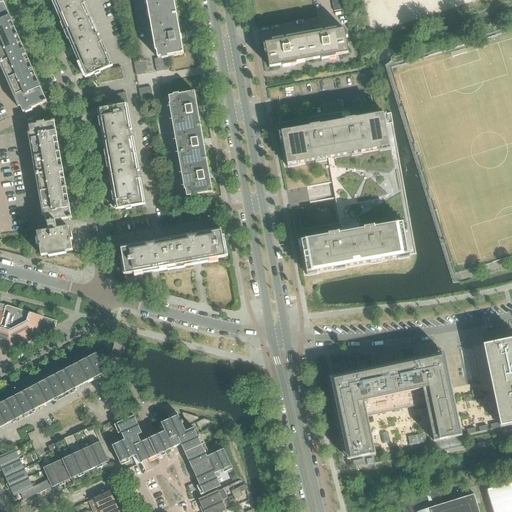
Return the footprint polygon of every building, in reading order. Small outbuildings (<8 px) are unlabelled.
[(91,20),(81,0),(53,0),(67,30),(91,20)] [(147,0),(151,19),(176,15),(173,0),(147,0)] [(374,0),(383,30),(477,0),(374,0)] [(13,22),(11,17),(10,17),(4,3),(0,4),(0,44),(18,36),(12,22),(13,22)] [(347,9),(345,3),(333,5),(334,12),(347,9)] [(182,40),(181,34),(180,34),(176,15),(151,19),(158,58),(160,57),(161,59),(167,58),(167,59),(169,59),(169,57),(183,54),(181,40),(182,40)] [(111,67),(98,36),(91,20),(67,30),(87,78),(94,74),(103,71),(109,68),(111,67)] [(348,54),(345,39),(344,30),(326,34),(326,33),(322,33),(322,34),(305,37),(309,61),(348,54)] [(28,55),(27,55),(25,50),(24,50),(18,36),(0,44),(0,59),(9,80),(32,69),(26,55),(28,55)] [(309,61),(305,37),(287,41),(287,40),(283,40),(283,41),(266,45),(270,68),(309,61)] [(163,71),(161,59),(160,57),(158,58),(158,59),(154,59),(157,72),(163,71)] [(169,70),(167,59),(167,58),(161,59),(163,71),(169,70)] [(148,74),(146,61),(140,62),(142,75),(148,74)] [(142,75),(140,62),(134,63),(136,76),(142,75)] [(123,79),(121,67),(114,69),(116,81),(123,79)] [(42,88),(40,83),(38,83),(32,69),(9,80),(23,113),(47,103),(41,88),(42,88)] [(105,83),(103,71),(94,74),(98,84),(105,83)] [(171,83),(165,84),(167,97),(169,97),(173,96),(171,83)] [(165,84),(159,86),(161,98),(167,97),(165,84)] [(153,100),(151,87),(145,88),(147,101),(153,100)] [(147,101),(145,88),(139,89),(141,102),(147,101)] [(199,112),(198,107),(197,107),(194,93),(173,96),(169,97),(175,131),(200,126),(198,112),(199,112)] [(116,107),(114,95),(108,96),(109,106),(113,105),(113,107),(116,107)] [(109,106),(108,96),(102,97),(102,98),(99,98),(100,101),(102,100),(104,109),(108,108),(107,106),(109,106)] [(135,156),(130,131),(125,105),(122,106),(116,107),(113,107),(113,105),(109,106),(107,106),(108,108),(104,109),(100,110),(109,160),(135,156)] [(385,125),(392,123),(391,114),(334,124),(328,125),(281,133),(287,166),(328,159),(351,154),(350,151),(361,149),(361,153),(379,149),(378,146),(389,144),(385,125)] [(59,137),(58,132),(56,132),(54,122),(42,124),(38,115),(26,121),(29,126),(34,157),(60,153),(57,138),(59,137)] [(392,123),(385,125),(389,144),(378,146),(379,149),(361,153),(361,149),(350,151),(351,154),(328,159),(333,190),(339,224),(340,227),(340,230),(341,234),(348,233),(349,237),(357,236),(356,231),(400,224),(402,233),(405,233),(409,256),(416,254),(392,123)] [(205,145),(204,140),(203,140),(200,126),(175,131),(181,164),(206,159),(204,145),(205,145)] [(65,173),(64,168),(64,167),(62,168),(60,153),(34,157),(37,173),(37,177),(38,176),(41,192),(66,188),(63,173),(65,173)] [(143,205),(135,156),(109,160),(118,210),(143,205)] [(211,178),(210,173),(209,173),(206,159),(181,164),(187,197),(212,193),(210,178),(211,178)] [(71,208),(70,203),(69,203),(66,188),(41,192),(45,216),(46,223),(47,223),(48,230),(49,231),(50,237),(55,236),(54,230),(57,230),(55,221),(72,219),(70,208),(71,208)] [(211,208),(210,198),(197,200),(199,210),(211,208)] [(405,233),(402,233),(400,224),(356,231),(357,236),(349,237),(348,233),(341,234),(301,241),(307,274),(409,256),(405,233)] [(73,251),(68,228),(57,230),(54,230),(55,236),(50,237),(49,231),(37,233),(41,257),(73,251)] [(226,257),(223,240),(221,232),(171,241),(175,267),(226,257)] [(175,267),(171,241),(121,250),(126,275),(175,267)] [(54,329),(55,327),(56,324),(56,323),(57,321),(7,306),(5,307),(4,305),(0,304),(0,348),(3,347),(7,354),(44,334),(45,330),(47,330),(49,331),(52,330),(54,329)] [(511,339),(483,346),(500,427),(511,424),(511,339)] [(65,394),(101,375),(105,373),(106,373),(97,354),(55,376),(65,394)] [(441,358),(406,366),(408,378),(372,385),(370,373),(334,381),(351,460),(375,455),(367,416),(426,404),(434,442),(458,437),(441,358)] [(23,416),(56,399),(65,394),(55,376),(14,398),(23,416)] [(0,428),(23,416),(14,398),(0,404),(0,428)] [(198,419),(198,418),(183,413),(182,414),(187,424),(198,419)] [(157,456),(149,439),(141,443),(138,435),(142,433),(134,416),(117,424),(124,440),(112,446),(120,463),(136,455),(140,464),(157,456)] [(202,446),(194,428),(186,432),(182,424),(184,423),(183,421),(181,422),(178,416),(161,424),(165,432),(157,436),(164,452),(181,445),(185,454),(202,446)] [(198,428),(210,423),(209,422),(204,420),(196,423),(198,428)] [(109,461),(97,435),(87,440),(99,466),(109,461)] [(99,466),(87,440),(78,444),(90,470),(99,466)] [(90,470),(78,444),(68,448),(81,474),(90,470)] [(233,469),(224,449),(207,457),(202,446),(185,454),(204,494),(221,486),(216,477),(233,469)] [(81,474),(68,448),(59,453),(62,460),(71,479),(81,474)] [(20,459),(15,450),(0,456),(0,466),(1,468),(20,459)] [(24,469),(20,459),(1,468),(5,477),(24,469)] [(71,479),(62,460),(53,464),(61,483),(71,479)] [(61,483),(53,464),(43,469),(48,480),(48,481),(52,488),(61,483)] [(28,478),(24,469),(5,477),(9,487),(28,478)] [(33,488),(28,478),(9,487),(14,496),(20,494),(33,488)] [(493,511),(511,511),(511,482),(487,490),(493,511)] [(23,501),(36,495),(33,488),(20,494),(23,501)] [(479,511),(474,494),(443,504),(438,489),(400,501),(402,508),(402,511),(479,511)] [(222,501),(217,491),(198,500),(203,509),(222,501)] [(93,510),(114,500),(110,492),(89,502),(93,510)] [(93,511),(111,511),(118,509),(114,500),(93,510),(93,511)] [(223,511),(226,511),(222,501),(203,509),(204,511),(223,511)]
